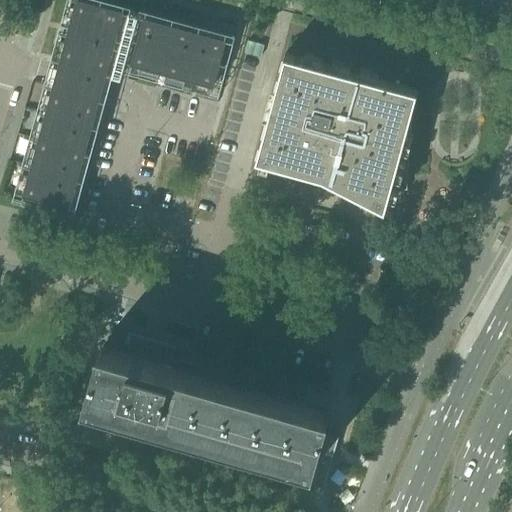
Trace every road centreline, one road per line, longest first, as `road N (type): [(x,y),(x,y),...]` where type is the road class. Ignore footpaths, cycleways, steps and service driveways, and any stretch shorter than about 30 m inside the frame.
road 1 (residential): [(333,350),(0,254)]
road 2 (residential): [(230,511),(0,445)]
road 3 (secondary): [(511,301),(410,511)]
